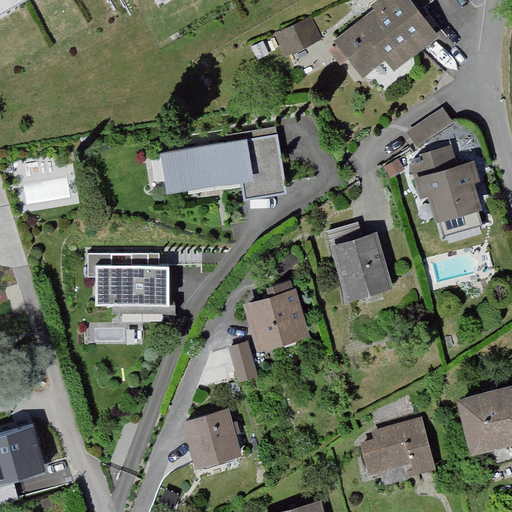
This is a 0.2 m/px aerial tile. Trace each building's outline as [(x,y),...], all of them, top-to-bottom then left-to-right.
[(331,42),(355,74),(377,58),(388,72),(437,35),(409,0),(362,0),(360,1),(369,13),(331,42)] [(270,37),(280,59),(318,42),(308,20),(270,37)] [(402,134),(409,145),(446,122),(439,111),(402,134)] [(272,135),(152,155),(158,196),(207,188),(209,198),(234,194),(235,201),(282,193),(272,135)] [(418,202),(425,229),(472,217),(463,181),(468,180),(463,163),(450,167),(444,149),(400,161),(405,179),(411,203),(418,202)] [(391,163),(377,170),(383,181),(397,174),(391,163)] [(335,299),(380,288),(367,235),(321,246),(335,299)] [(274,286),(298,263),(286,250),(262,273),(274,286)] [(87,268),(87,307),(108,307),(108,317),(174,317),(174,302),(164,302),(164,268),(87,268)] [(237,305),(253,353),(301,337),(286,290),(237,305)] [(244,346),(222,351),(230,387),(253,382),(244,346)] [(511,385),(446,401),(459,457),(511,444),(511,385)] [(172,423),(184,470),(233,457),(221,410),(172,423)] [(416,420),(371,431),(372,437),(350,443),(358,478),(403,467),(406,479),(429,473),(416,420)] [(3,453),(9,480),(37,474),(31,448),(3,453)] [(279,511),(319,511),(317,503),(279,511)]
